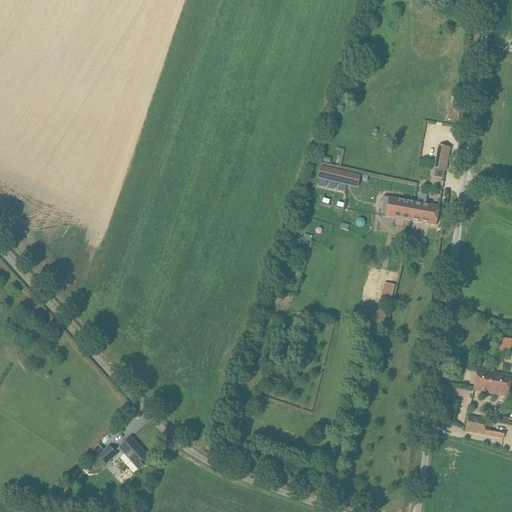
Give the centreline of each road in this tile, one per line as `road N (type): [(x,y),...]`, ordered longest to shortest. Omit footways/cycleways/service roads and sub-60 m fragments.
road 1 (unclassified): [(418,511),(487,0)]
road 2 (unclassified): [(343,511),(194,450),(0,248)]
road 3 (track): [(370,274),(357,325),(364,348),(335,463),(313,500)]
